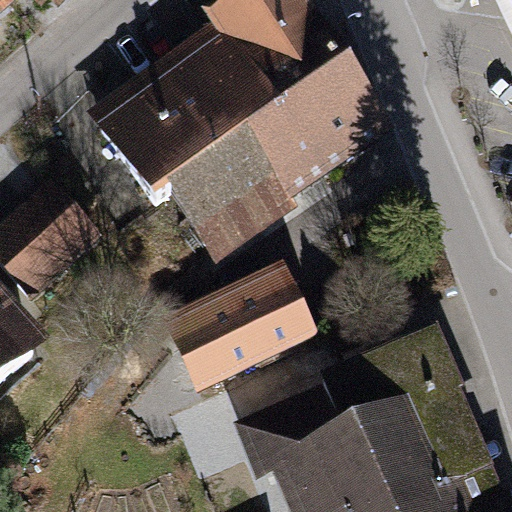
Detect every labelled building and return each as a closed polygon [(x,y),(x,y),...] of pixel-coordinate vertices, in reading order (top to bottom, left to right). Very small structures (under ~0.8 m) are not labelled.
[(293,0),(250,0),(245,3),(293,74),(330,53),(293,0)] [(293,74),(245,3),(216,22),(229,42),(194,67),(192,65),(101,131),(156,206),(171,196),(280,117),(263,92),(293,74)] [(263,92),(280,117),(171,196),(206,247),(381,129),(330,53),(293,74),(263,92)] [(52,191),(0,237),(0,265),(30,299),(95,239),(52,191)] [(306,342),(284,294),(201,334),(181,349),(199,391),(306,342)] [(0,385),(33,356),(0,320),(0,385)] [(287,461),(304,501),(439,444),(425,411),(456,398),(434,347),(323,392),(329,405),(250,437),(264,472),(287,461)] [(112,445),(127,417),(108,407),(93,435),(112,445)] [(439,444),(304,501),(308,511),(509,511),(508,511),(467,511),(464,504),(490,494),(482,476),(457,486),(439,444)]
